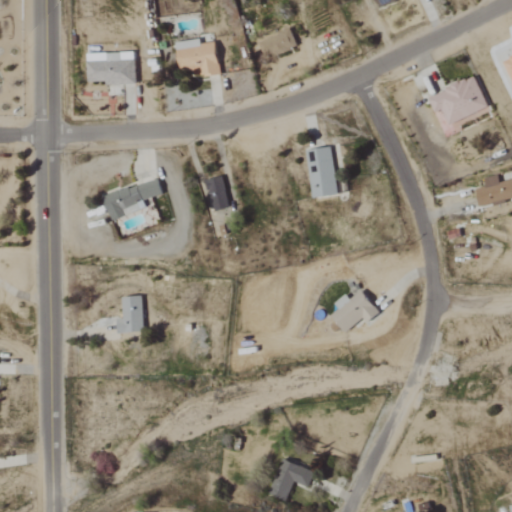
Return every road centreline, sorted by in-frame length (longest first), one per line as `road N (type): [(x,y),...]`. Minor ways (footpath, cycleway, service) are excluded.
road 1 (residential): [(0,138),(231,125),(320,94),(511,3)]
road 2 (tertiary): [(52,507),(46,0)]
road 3 (residential): [(348,511),(417,375),(433,293),(424,222),(361,75)]
